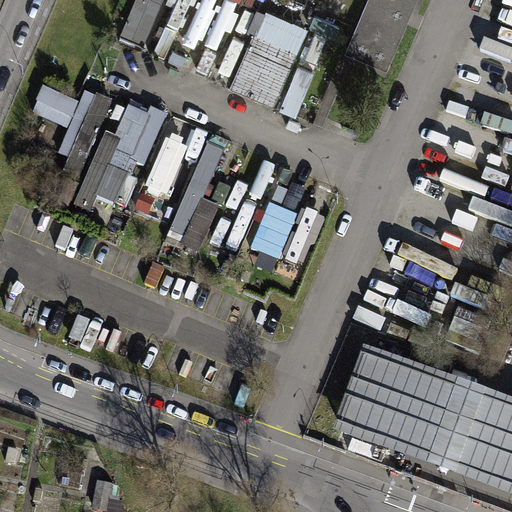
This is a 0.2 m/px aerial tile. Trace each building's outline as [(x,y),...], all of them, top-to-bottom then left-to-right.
[(137,0),(124,37),(149,47),(166,0),(137,0)] [(364,0),(342,53),(384,70),(413,0),(364,0)] [(234,89),(301,115),(317,73),(297,65),(311,28),(255,7),(246,30),(255,34),(234,89)] [(48,90),(36,115),(69,132),(82,107),(48,90)] [(86,93),(61,178),(87,186),(112,101),(86,93)] [(109,138),(95,173),(140,191),(170,116),(136,102),(119,142),(109,138)] [(207,204),(215,184),(197,177),(169,245),(203,259),(222,210),(207,204)] [(175,201),(176,181),(151,181),(151,200),(175,201)] [(135,209),(135,182),(83,182),(82,216),(97,216),(97,208),(135,209)] [(511,405),(363,351),(332,435),(484,491),(511,501),(511,405)] [(81,491),(83,474),(62,471),(60,488),(81,491)] [(92,511),(108,511),(114,485),(98,482),(92,511)]
